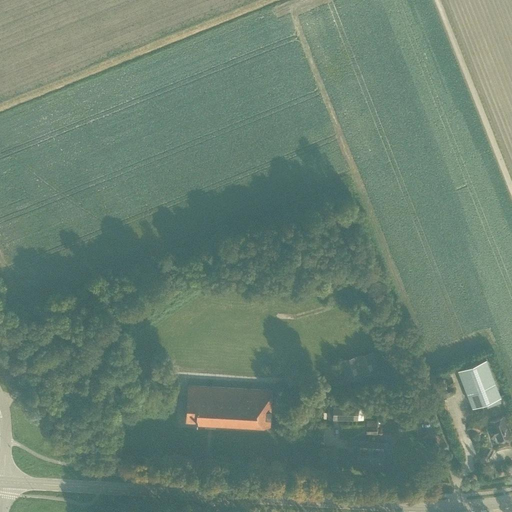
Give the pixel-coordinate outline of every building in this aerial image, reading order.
[(378,370),(373,350),(341,359),(346,378),(378,370)] [(487,358),(458,369),(472,406),(501,395),(487,358)] [(434,383),(437,390),(447,387),(444,379),(434,383)] [(186,418),(269,423),(271,390),(189,385),(186,418)] [(333,420),(359,420),(360,406),(333,406),(333,420)] [(511,435),(511,434),(505,415),(490,421),(492,425),(486,427),(490,438),(496,436),(498,441),(511,435)] [(421,429),(420,421),(420,419),(404,419),(404,422),(398,423),(398,428),(405,427),(405,430),(421,429)] [(357,467),(369,467),(371,442),(351,440),(350,447),(358,448),(357,467)] [(371,442),(369,467),(382,468),(383,450),(391,450),(392,443),(371,442)]
